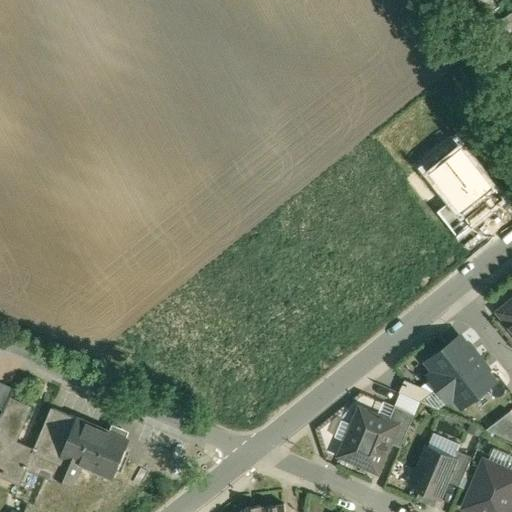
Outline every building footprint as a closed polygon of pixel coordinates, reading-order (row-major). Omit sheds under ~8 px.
[(511,14),(496,27),(503,36),(511,28),(511,14)] [(461,142),(424,173),(447,201),(433,213),(456,240),(501,201),(493,192),(499,187),(461,142)] [(511,302),(501,312),(511,325),(511,302)] [(440,386),(479,357),(462,334),(445,347),(452,356),(430,373),(440,386)] [(479,357),(440,386),(448,397),(456,391),(463,400),(494,377),(479,357)] [(3,383),(0,390),(0,408),(5,411),(11,396),(12,397),(15,389),(3,383)] [(5,411),(0,421),(0,475),(22,485),(29,469),(28,468),(36,449),(35,449),(18,441),(34,406),(12,397),(11,396),(5,411)] [(416,414),(397,405),(390,420),(399,424),(391,442),(402,447),(416,414)] [(110,431),(52,406),(35,449),(36,449),(28,468),(29,469),(55,480),(57,476),(74,484),(83,463),(113,477),(129,439),(118,435),(122,428),(113,424),(110,431)] [(378,414),(367,409),(365,410),(362,408),(342,455),(379,470),(391,442),(399,424),(390,420),(379,416),(378,414)] [(511,413),(508,409),(486,427),(511,436),(511,413)] [(429,447),(413,485),(441,496),(448,480),(457,459),(456,458),(429,447)] [(473,456),(459,450),(456,458),(457,459),(448,480),(461,485),(473,456)] [(511,470),(483,459),(463,507),(475,511),(507,511),(511,502),(511,470)] [(285,504),(263,507),(263,505),(248,507),(248,509),(244,510),(244,509),(243,509),(243,511),(287,511),(286,503),(285,503),(285,504)]
